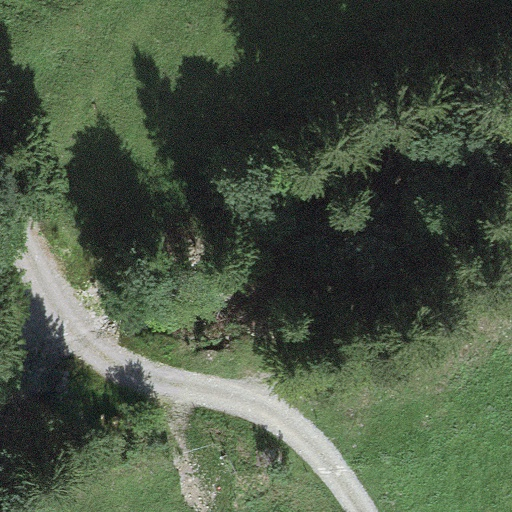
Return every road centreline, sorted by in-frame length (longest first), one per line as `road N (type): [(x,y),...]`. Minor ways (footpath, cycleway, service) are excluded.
road 1 (track): [(0,196),(86,328),(125,356),(232,391),(294,424),(361,511)]
road 2 (track): [(216,511),(190,439),(125,356)]
